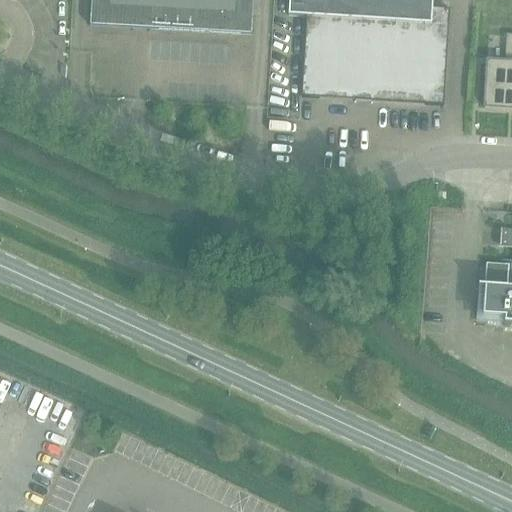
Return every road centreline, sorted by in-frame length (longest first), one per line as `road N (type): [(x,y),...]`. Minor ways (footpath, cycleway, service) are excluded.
road 1 (secondary): [(511,507),(0,268)]
road 2 (unclassified): [(511,159),(444,159),(355,190),(290,191),(157,151),(0,84)]
road 3 (unknown): [(464,157),(466,326),(477,350),(511,374)]
